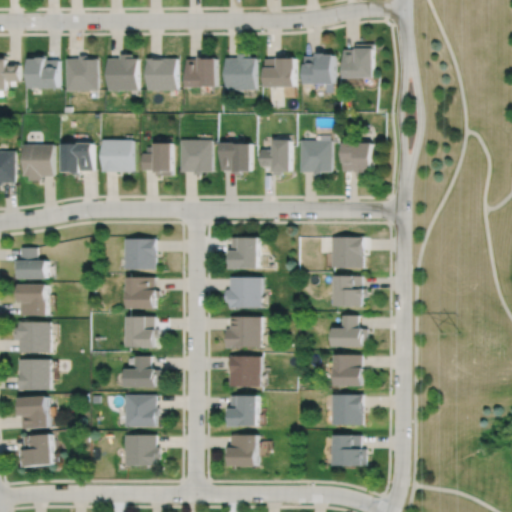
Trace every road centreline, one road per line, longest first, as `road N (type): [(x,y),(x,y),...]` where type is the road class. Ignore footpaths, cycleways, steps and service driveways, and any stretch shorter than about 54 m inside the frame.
road 1 (residential): [(0,21),(285,20),(404,8)]
road 2 (residential): [(403,209),(92,208),(0,220)]
road 3 (residential): [(0,498),(323,492),(390,511)]
road 4 (residential): [(403,209),(401,461),(390,511)]
road 5 (residential): [(195,208),(195,493)]
road 6 (residential): [(403,209),(420,126),(404,30)]
road 7 (residential): [(404,30),(403,209)]
